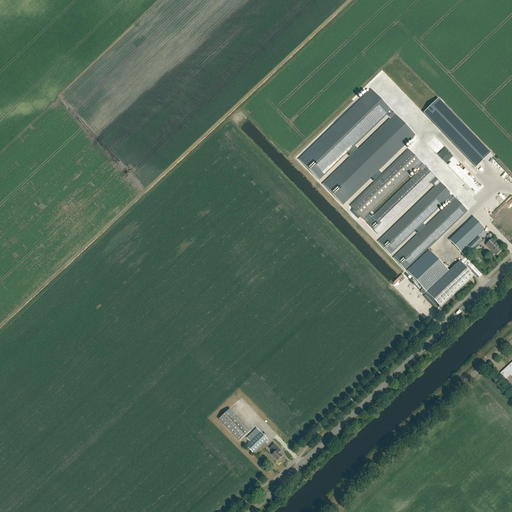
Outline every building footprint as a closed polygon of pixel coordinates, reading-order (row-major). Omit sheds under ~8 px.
[(299,160),(319,181),(387,114),(391,119),(323,185),(342,205),(415,135),(371,90),(299,160)] [(439,99),(424,113),(476,167),(491,153),(439,99)] [(378,235),(432,182),(436,186),(378,242),(390,255),(449,198),(452,201),(394,258),(406,271),(468,211),(408,149),(349,205),(363,219),(417,167),(421,171),(366,223),(378,235)] [(467,246),(478,236),(485,229),(473,217),(449,240),(461,252),(467,246)] [(467,246),(461,252),(465,256),(482,240),(478,236),(468,246),(467,246)] [(496,255),(502,250),(492,239),(486,245),(496,255)] [(427,292),(441,307),(473,276),(459,262),(449,271),(429,251),(407,272),(427,292)] [(417,284),(415,286),(423,294),(425,292),(417,284)] [(511,376),(511,362),(501,373),(506,379),(511,375),(511,376)] [(239,441),(250,431),(230,409),(219,420),(239,441)] [(253,454),(268,440),(260,432),(246,446),(253,454)] [(277,461),(282,456),(279,453),(281,451),(274,444),(269,448),(274,453),(272,455),(277,461)]
